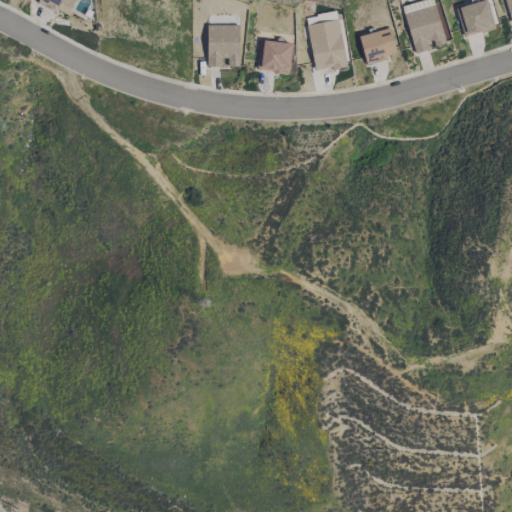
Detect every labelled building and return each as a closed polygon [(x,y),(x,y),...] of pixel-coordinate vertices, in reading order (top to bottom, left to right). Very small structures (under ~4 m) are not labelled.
[(37,0),(37,1),(67,16),(75,0),(37,0)] [(414,53),(431,49),(431,46),(448,42),(437,0),(422,0),(402,5),(414,53)] [(483,0),(455,8),(463,37),(494,28),(486,0),(483,0)] [(306,25),(314,71),(346,65),(337,19),(306,25)] [(206,67),(220,66),(220,58),(227,58),(227,67),(239,66),(238,24),(206,25),(206,67)] [(365,63),(396,55),(389,27),(358,36),(365,63)] [(291,42),(258,41),(257,71),(290,72),(291,42)]
